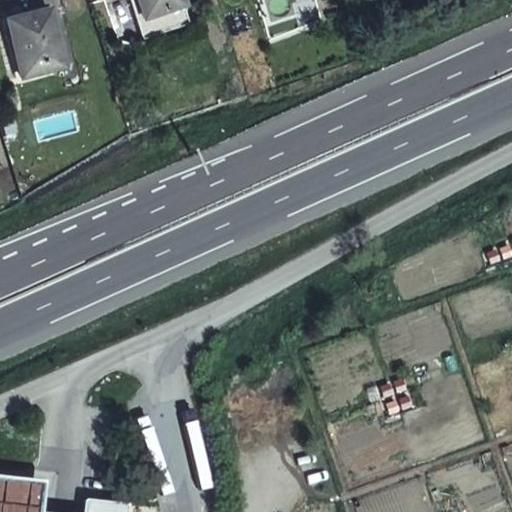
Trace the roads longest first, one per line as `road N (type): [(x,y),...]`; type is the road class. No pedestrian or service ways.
road 1 (trunk): [(511,50),(0,283)]
road 2 (trunk): [(0,327),(511,97)]
